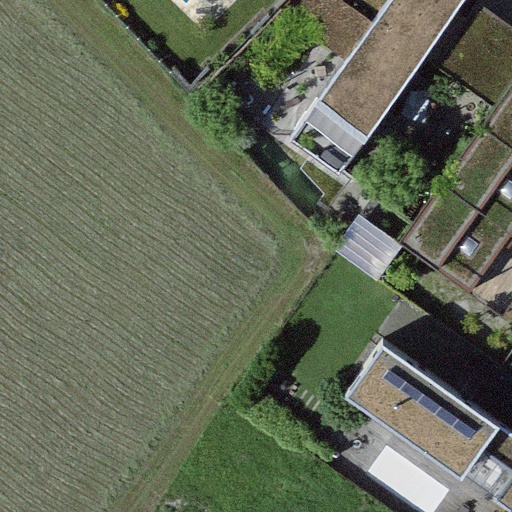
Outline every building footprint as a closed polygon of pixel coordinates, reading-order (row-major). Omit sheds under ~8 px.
[(469,1),(467,0),(386,0),(323,90),(378,129),(469,1)] [(511,90),(488,126),(511,142),(511,90)] [(511,142),(488,126),(451,183),(511,222),(511,142)] [(511,222),(451,183),(414,239),(482,284),(511,237),(511,222)] [(340,247),(372,268),(391,239),(358,218),(340,247)] [(511,511),(511,421),(385,331),(338,398),(463,486),(482,458),(506,475),(488,500),(506,511),(511,511)]
